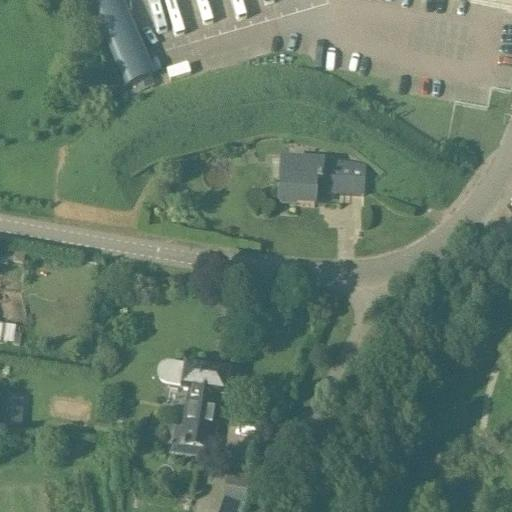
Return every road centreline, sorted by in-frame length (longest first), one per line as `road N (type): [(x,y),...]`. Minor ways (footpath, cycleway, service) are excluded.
road 1 (unclassified): [(380,276),(0,228)]
road 2 (unclassified): [(260,511),(380,276)]
road 3 (unclassified): [(380,276),(425,255),(463,224),(511,154)]
